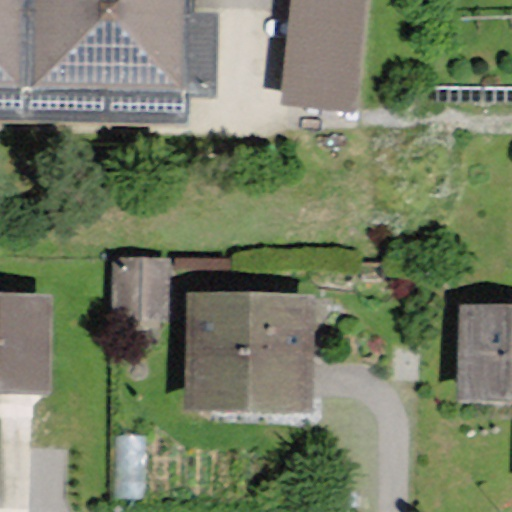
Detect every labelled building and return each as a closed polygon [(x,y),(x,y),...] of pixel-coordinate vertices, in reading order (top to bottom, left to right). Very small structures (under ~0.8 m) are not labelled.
[(0,0),(0,131),(218,136),(220,36),(191,35),(191,0),(0,0)] [(290,0),(287,102),(365,104),(368,0),(290,0)] [(116,253),(114,319),(169,320),(171,254),(116,253)] [(0,284),(0,376),(49,376),(49,285),(0,284)] [(204,285),(204,395),(311,395),(311,285),(204,285)] [(511,295),(468,295),(468,390),(511,390),(511,295)]
